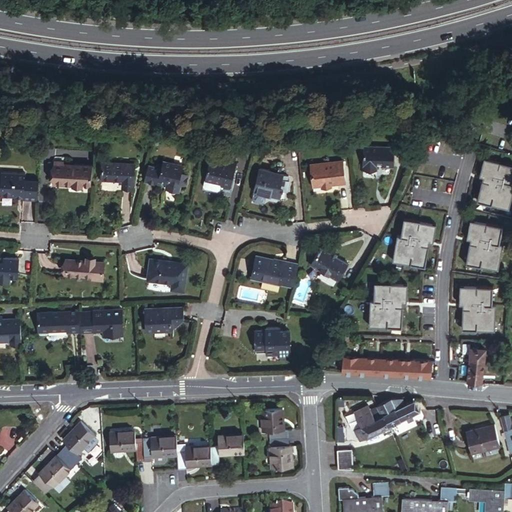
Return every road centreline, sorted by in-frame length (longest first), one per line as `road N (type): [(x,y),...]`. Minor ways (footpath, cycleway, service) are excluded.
road 1 (trunk): [(0,47),(135,64),(261,63),(382,48),(511,15)]
road 2 (trunk): [(461,0),(351,26),(206,39),(0,19)]
road 3 (residential): [(0,233),(228,241)]
road 4 (unclassified): [(310,383),(511,394)]
road 5 (residential): [(228,241),(388,211)]
road 6 (unclassified): [(313,483),(192,492),(162,511)]
road 7 (residential): [(192,386),(228,241)]
